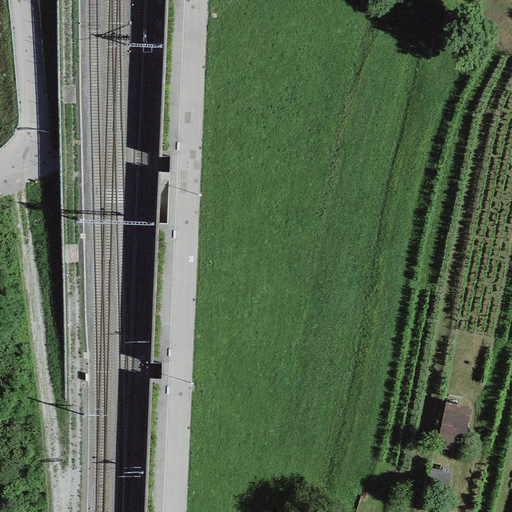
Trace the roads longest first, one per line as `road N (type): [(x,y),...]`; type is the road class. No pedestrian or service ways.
road 1 (track): [(66,0),(75,401),(67,511)]
road 2 (unclassified): [(194,0),(174,511)]
road 3 (track): [(8,172),(58,511)]
road 4 (residential): [(23,0),(34,130),(26,157),(0,176)]
